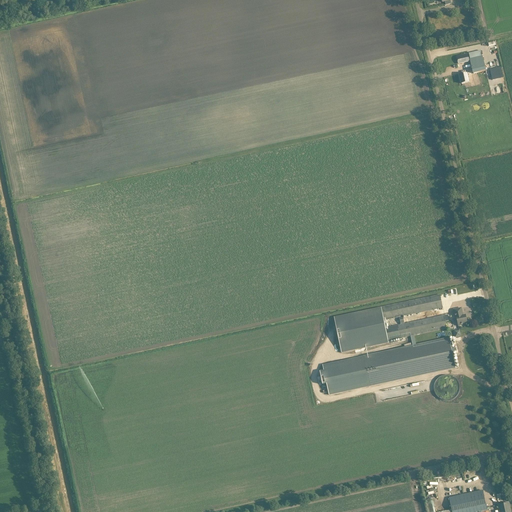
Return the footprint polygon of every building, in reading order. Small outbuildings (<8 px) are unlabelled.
[(481,51),(469,54),(471,61),(473,74),(486,71),(481,51)] [(464,55),(458,57),(459,64),(466,63),(464,55)] [(475,78),(473,74),(467,75),(467,74),(460,76),(462,84),(469,82),(468,80),(475,78)] [(445,318),(444,316),(405,324),(403,316),(443,308),(440,295),(435,296),(381,308),(364,311),(363,312),(361,312),(334,318),(342,353),(370,347),(384,344),(389,343),(388,341),(400,338),(410,336),(414,335),(442,329),(447,328),(445,318)] [(455,318),(457,317),(458,326),(463,325),(463,324),(468,323),(466,315),(463,316),(462,308),(454,310),(455,318)] [(449,338),(413,346),(323,365),(324,371),(320,372),(323,385),(327,384),(329,395),(456,368),(449,338)] [(455,399),(458,378),(436,375),(433,396),(455,399)] [(483,490),(449,497),(452,511),(478,511),(487,510),(483,490)] [(434,511),(432,498),(426,499),(428,511),(449,511),(449,510),(438,511),(434,511)] [(499,505),(500,511),(511,511),(509,503),(499,505)]
